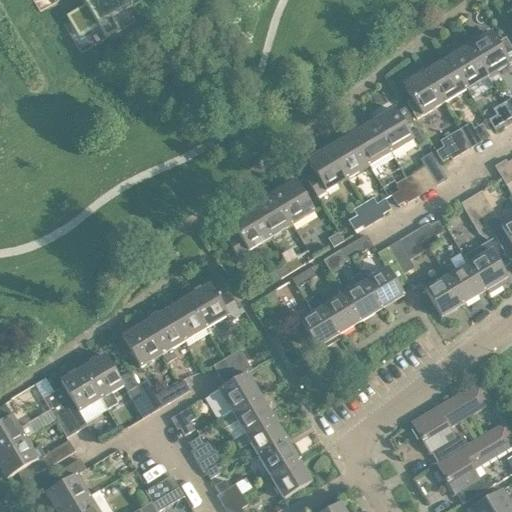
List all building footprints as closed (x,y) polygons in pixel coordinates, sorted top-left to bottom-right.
[(80,0),(84,6),(67,16),(79,36),(96,26),(104,39),(118,31),(110,18),(131,6),(127,0),(80,0)] [(479,35),(466,43),(486,78),(509,64),(488,30),(487,30),(489,33),(485,35),(486,36),(481,39),(479,35)] [(446,60),(465,91),(486,78),(466,43),(465,43),(467,46),(464,48),(464,49),(446,60)] [(443,62),(425,73),(443,104),(465,91),(446,60),(445,59),(442,61),(443,62)] [(416,120),(443,104),(425,73),(424,73),(423,72),(420,74),(421,75),(416,78),(414,74),(401,82),(404,85),(403,86),(411,101),(406,104),(416,120)] [(511,98),(502,104),(511,120),(511,98)] [(504,129),(511,123),(511,120),(502,104),(492,110),(496,116),(502,127),(504,129)] [(392,110),(389,111),(389,113),(371,123),(390,154),(412,141),(394,110),(393,111),(392,110)] [(488,121),(494,131),(502,127),(496,116),(488,121)] [(350,136),(368,167),(390,154),(371,123),(370,122),(367,124),(368,125),(350,136)] [(469,124),(459,130),(470,149),(481,143),(479,140),(473,130),(469,124)] [(481,125),(473,130),(479,140),(487,135),(481,125)] [(459,130),(450,136),(461,155),(470,149),(459,130)] [(328,149),(347,180),(368,167),(350,136),(349,136),(349,135),(345,137),(346,138),(328,149)] [(449,158),(451,161),(461,155),(450,136),(439,142),(443,148),(449,158)] [(316,198),(347,180),(328,149),(327,148),(324,150),(324,151),(306,162),(314,176),(306,181),(316,198)] [(449,158),(443,148),(435,153),(441,163),(449,158)] [(446,181),(430,154),(419,161),(423,168),(424,168),(435,187),(446,181)] [(511,182),(511,173),(506,163),(504,161),(494,167),(505,187),(511,182)] [(435,187),(424,168),(423,168),(414,174),(426,193),(435,187)] [(414,174),(405,179),(416,198),(426,193),(414,174)] [(406,204),(416,198),(405,179),(395,185),(398,191),(405,202),(406,204)] [(284,188),(282,184),(271,191),(273,194),(272,195),(291,226),(313,213),(294,182),(293,181),(290,183),(290,184),(284,188)] [(398,191),(391,196),(397,207),(405,202),(398,191)] [(486,225),(496,219),(480,192),(470,198),(486,225)] [(269,239),(291,226),(272,195),(271,194),(268,196),(269,197),(251,208),(269,239)] [(506,279),(500,269),(509,263),(494,239),(491,233),(486,225),(470,198),(460,204),(478,235),(489,242),(463,258),(468,265),(484,292),(486,291),(488,295),(501,287),(499,283),(506,279)] [(376,205),(372,199),(362,205),(373,224),(384,218),(382,215),(376,205)] [(384,200),(376,205),(382,215),(390,211),(384,200)] [(363,230),(373,224),(362,205),(352,211),(355,217),(362,227),(363,230)] [(227,241),(236,256),(246,250),(247,252),(269,239),(251,208),(250,208),(250,207),(246,209),(247,210),(229,221),(237,235),(227,241)] [(348,222),(354,232),(362,227),(355,217),(348,222)] [(511,220),(500,228),(511,248),(511,220)] [(443,232),(437,222),(429,226),(435,237),(443,232)] [(427,224),(417,230),(429,249),(439,243),(435,237),(429,226),(427,224)] [(417,230),(407,236),(418,255),(429,249),(417,230)] [(332,248),(340,244),(343,242),(337,234),(327,240),(332,248)] [(345,262),(372,246),(365,236),(339,252),(345,262)] [(407,236),(397,242),(408,261),(418,255),(407,236)] [(403,275),(413,269),(408,261),(397,242),(387,248),(403,275)] [(407,282),(403,275),(387,248),(376,254),(386,270),(364,283),(381,310),(395,301),(394,300),(398,297),(399,299),(403,297),(398,288),(407,282)] [(290,273),(300,267),(295,259),(285,265),(290,273)] [(280,279),(290,273),(285,265),(275,271),(280,279)] [(477,296),(476,295),(480,293),(481,294),(484,292),(468,265),(446,278),(462,305),(477,296)] [(307,285),(317,280),(310,269),(301,274),(307,285)] [(298,291),(307,285),(301,274),(292,280),(298,291)] [(378,312),(381,310),(364,283),(359,275),(350,280),(355,288),(343,296),(359,323),(374,314),(373,313),(377,311),(378,312)] [(455,309),(454,308),(458,306),(459,307),(462,305),(446,278),(424,291),(440,318),(455,309)] [(190,297),(189,295),(186,297),(187,298),(186,299),(205,330),(226,317),(228,321),(239,315),(225,292),(216,298),(208,286),(190,297)] [(349,329),(359,323),(343,296),(321,309),(338,336),(345,331),(344,330),(348,328),(349,329)] [(335,338),(338,336),(321,309),(315,298),(306,304),(312,314),(299,322),(300,323),(292,328),(300,342),(308,337),(315,349),(318,348),(320,351),(332,344),(330,341),(331,340),(330,339),(334,336),(335,338)] [(165,312),(183,343),(205,330),(186,299),(168,309),(168,308),(164,310),(165,311),(165,312)] [(176,358),(171,350),(183,343),(165,312),(147,322),(146,321),(143,323),(143,324),(143,325),(162,356),(166,364),(176,358)] [(121,336),(122,337),(121,338),(139,369),(162,356),(143,325),(125,335),(124,334),(121,336)] [(219,379),(245,363),(239,353),(213,369),(219,379)] [(81,368),(82,369),(100,400),(106,411),(116,405),(110,394),(122,387),(104,356),(85,367),(85,366),(81,368)] [(250,371),(245,363),(219,379),(224,387),(245,374),(246,376),(252,373),(250,371)] [(53,393),(60,406),(76,433),(87,426),(79,413),(100,400),(82,369),(64,380),(63,379),(60,381),(60,382),(59,382),(62,387),(53,393)] [(247,378),(246,376),(245,374),(224,387),(206,397),(220,420),(221,419),(258,396),(250,382),(248,383),(246,379),(247,378)] [(152,414),(162,408),(156,397),(146,381),(136,387),(152,414)] [(162,408),(189,392),(182,381),(156,397),(162,408)] [(419,439),(423,445),(425,444),(428,449),(426,450),(429,455),(431,454),(437,464),(467,446),(460,435),(453,439),(448,430),(491,403),(479,383),(410,424),(413,429),(411,431),(417,441),(419,439)] [(142,420),(152,414),(136,387),(126,393),(142,420)] [(76,433),(60,406),(53,393),(42,399),(66,439),(76,433)] [(237,423),(244,434),(271,418),(263,403),(261,404),(259,400),(260,399),(258,396),(221,419),(227,429),(237,423)] [(0,453),(24,439),(33,434),(27,425),(19,430),(4,406),(0,408),(0,453)] [(189,422),(195,419),(188,408),(170,419),(176,430),(179,429),(189,422)] [(271,418),(244,434),(233,441),(239,450),(249,444),(257,456),(284,440),(276,425),(274,426),(272,422),(273,421),(271,418)] [(189,422),(179,429),(183,436),(194,430),(189,422)] [(435,472),(441,482),(444,480),(448,486),(450,485),(453,490),(451,491),(454,496),(455,495),(462,505),(491,487),(485,476),(478,480),(472,471),(511,446),(511,437),(504,424),(467,446),(437,464),(435,465),(438,470),(435,472)] [(74,453),(68,442),(47,454),(41,444),(31,450),(24,439),(0,453),(0,469),(4,476),(3,476),(5,479),(6,479),(6,480),(17,473),(22,483),(47,469),(74,453)] [(199,439),(188,445),(193,453),(203,447),(199,439)] [(257,456),(270,478),(297,461),(289,447),(287,448),(285,444),(286,443),(284,440),(257,456)] [(209,443),(203,447),(193,453),(191,455),(196,463),(214,452),(209,443)] [(205,474),(216,467),(222,464),(214,452),(196,463),(203,475),(205,474)] [(64,511),(88,498),(75,476),(85,470),(78,460),(52,476),(58,486),(44,494),(45,495),(43,496),(45,499),(47,498),(54,511),(64,511)] [(299,464),(297,461),(270,478),(283,500),(310,483),(301,468),(300,469),(297,465),(299,464)] [(216,467),(205,474),(210,481),(220,475),(216,467)] [(150,503),(177,487),(171,476),(144,492),(150,503)] [(218,495),(228,488),(224,481),(213,487),(218,495)] [(240,495),(234,485),(228,488),(218,495),(215,496),(222,506),(240,495)] [(155,511),(157,511),(183,497),(177,487),(150,503),(155,511)] [(511,511),(511,509),(501,490),(467,511),(511,511)] [(109,511),(98,492),(88,498),(64,511),(109,511)] [(235,511),(241,509),(247,505),(240,495),(222,506),(224,511),(235,511)]
